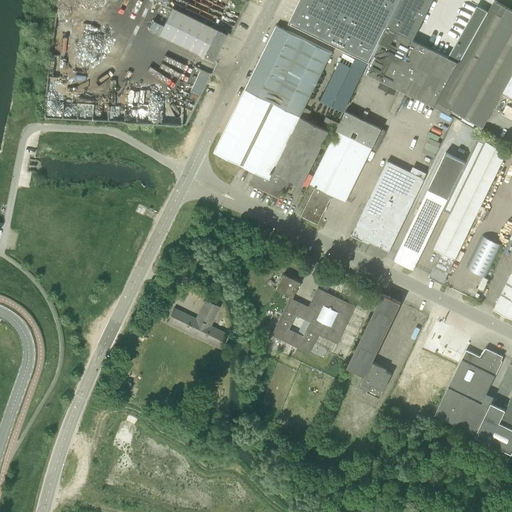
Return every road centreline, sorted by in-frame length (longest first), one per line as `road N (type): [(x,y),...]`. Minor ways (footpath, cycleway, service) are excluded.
road 1 (unclassified): [(48,511),(86,389),(188,173)]
road 2 (unclassified): [(511,334),(188,173)]
road 3 (unclassified): [(188,173),(273,0)]
road 4 (tertiary): [(0,449),(28,365),(26,337),(0,312)]
